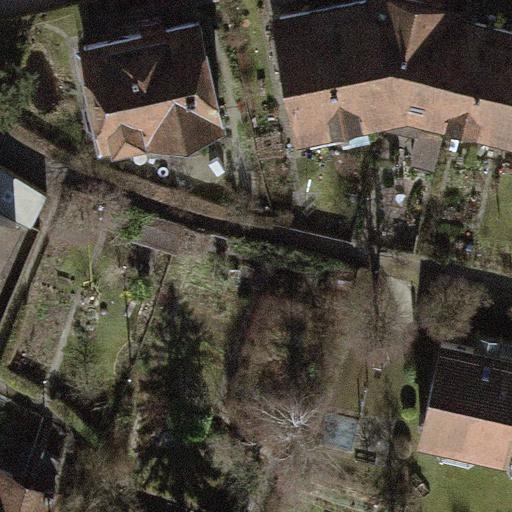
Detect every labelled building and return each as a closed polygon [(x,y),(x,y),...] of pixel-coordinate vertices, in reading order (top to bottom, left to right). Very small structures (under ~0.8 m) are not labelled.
[(330,142),(430,122),(511,140),(511,14),(443,0),(362,0),(303,12),(330,142)] [(203,17),(83,43),(104,140),(152,129),(155,142),(226,126),(203,17)] [(0,308),(36,209),(0,196),(0,308)] [(511,350),(457,339),(436,442),(511,457),(511,350)] [(0,511),(77,511),(84,490),(0,464),(0,511)]
